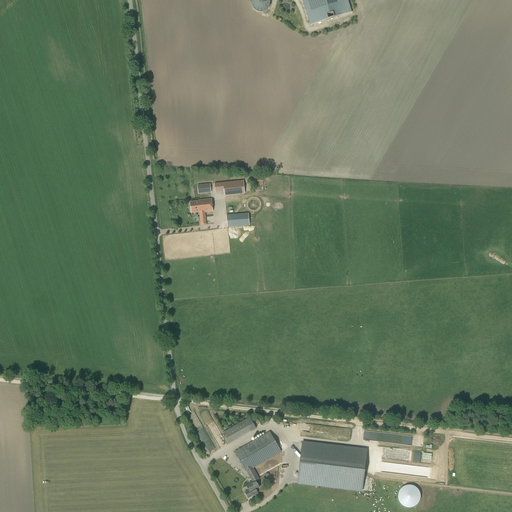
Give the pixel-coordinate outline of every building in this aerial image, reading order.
[(252,0),(253,12),(269,10),(268,0),(252,0)] [(347,0),(302,0),(310,25),(351,12),(347,0)] [(198,194),(210,193),(210,184),(197,186),(198,194)] [(206,224),(205,212),(213,211),(212,199),(199,200),(199,201),(191,202),(192,213),(200,213),(201,225),(206,224)] [(227,226),(249,224),(248,213),(234,214),(234,215),(226,216),(227,226)] [(229,443),(252,431),(256,428),(255,428),(249,417),(249,418),(245,420),(223,432),(229,443)] [(253,491),(256,490),(259,487),(256,481),(259,479),(252,468),(281,452),(269,432),(234,452),(246,472),(247,472),(251,479),(253,481),(250,482),(251,483),(250,484),(253,491)] [(367,450),(302,442),(297,485),(362,493),(367,450)] [(253,491),(250,484),(249,484),(246,486),(248,490),(245,493),(248,498),(257,493),(256,490),(253,491)]
